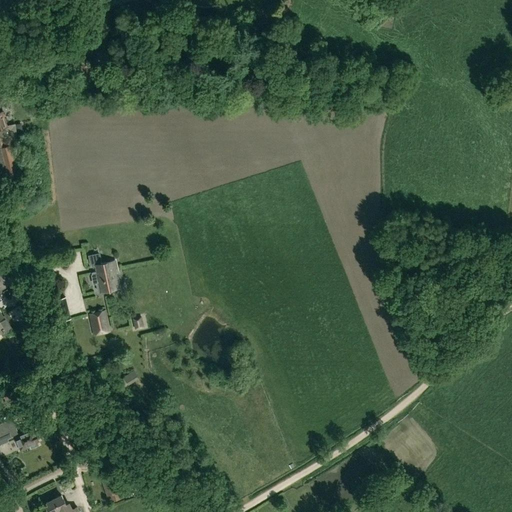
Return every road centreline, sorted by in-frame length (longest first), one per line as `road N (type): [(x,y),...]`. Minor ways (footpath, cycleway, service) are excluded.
road 1 (track): [(234,511),(404,404),(511,307)]
road 2 (track): [(86,511),(0,208)]
